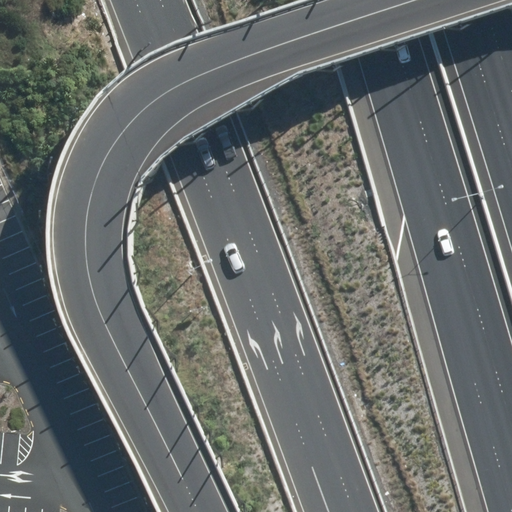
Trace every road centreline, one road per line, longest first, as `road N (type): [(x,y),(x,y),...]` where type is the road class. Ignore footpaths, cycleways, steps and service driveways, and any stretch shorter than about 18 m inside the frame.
road 1 (motorway): [(342,511),(148,0)]
road 2 (motorway): [(511,469),(370,0)]
road 3 (motorway): [(457,0),(511,168)]
